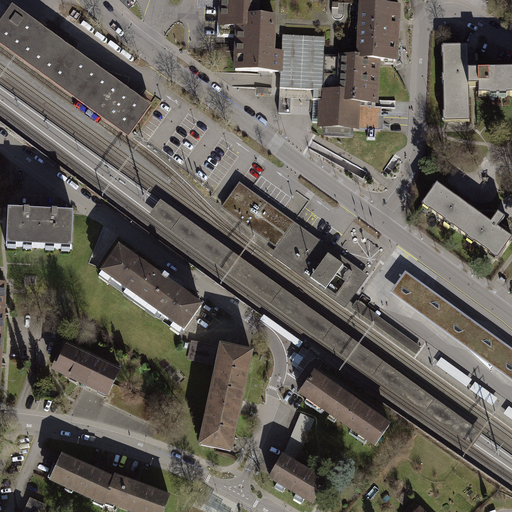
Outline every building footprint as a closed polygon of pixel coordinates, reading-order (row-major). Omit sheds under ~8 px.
[(234,36),(237,36),(237,44),(236,71),(281,73),(282,54),(273,54),(273,45),(274,29),(275,19),(272,19),(273,1),(258,1),(258,0),(221,0),(221,23),(218,23),(217,37),(234,38),(234,36)] [(274,29),(273,45),(273,54),(282,54),(281,73),(280,89),(314,90),(322,91),(323,74),(329,74),(329,56),(341,57),(342,33),(353,34),(353,20),(357,20),(358,0),(375,0),(376,0),(378,0),(258,0),(258,1),(273,1),(272,19),(275,19),(274,29)] [(375,108),(378,61),(395,62),(398,8),(375,7),(376,0),(375,0),(358,0),(357,20),(353,20),(353,34),(342,33),(341,57),(329,56),(329,74),(323,74),(322,91),(314,90),(313,101),(321,101),(320,128),(324,128),(324,137),(352,138),(352,130),(368,130),(368,139),(375,140),(376,131),(381,131),(382,108),(375,108)] [(0,19),(0,44),(128,137),(151,105),(11,5),(0,19)] [(444,126),(469,126),(469,96),(481,96),(482,105),(511,104),(511,78),(469,79),(469,51),(443,51),(444,126)] [(294,224),(295,222),(240,182),(221,208),(276,248),(277,247),(291,228),(294,224)] [(455,197),(437,184),(422,205),(497,259),(511,239),(511,238),(498,228),(505,218),(499,213),(489,226),(453,200),(455,197)] [(349,361),(473,446),(482,434),(359,344),(161,200),(149,216),(227,274),(349,361)] [(4,252),(72,255),(74,215),(6,212),(4,252)] [(291,228),(277,247),(276,248),(271,255),(345,309),(369,276),(298,225),(295,222),(294,224),(291,228)] [(90,280),(185,343),(207,308),(113,246),(90,280)] [(511,381),(511,348),(405,272),(390,293),(511,381)] [(355,305),(352,308),(417,355),(419,352),(422,348),(375,314),(358,301),(355,305)] [(50,371),(107,398),(121,370),(63,343),(50,371)] [(256,352),(219,345),(198,448),(235,456),(256,352)] [(441,358),(436,365),(467,387),(472,380),(441,358)] [(299,395),(379,453),(396,430),(316,372),(299,395)] [(475,382),(470,390),(493,406),(498,399),(475,382)] [(511,408),(509,406),(503,414),(511,420),(511,408)] [(331,480),(303,466),(316,421),(299,416),(286,457),(272,482),(317,506),(331,480)] [(49,484),(106,507),(118,476),(62,454),(49,484)] [(165,511),(171,497),(118,476),(106,507),(119,511),(165,511)]
